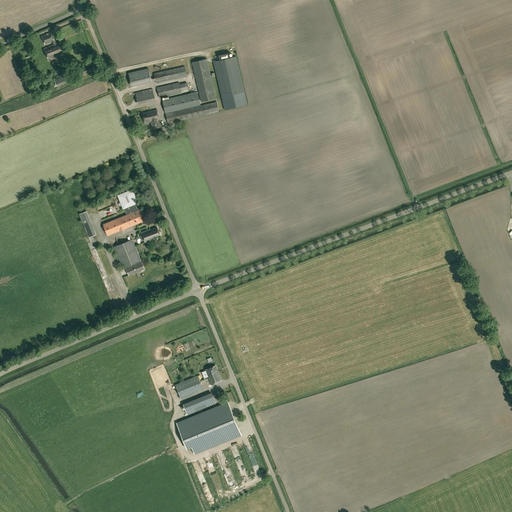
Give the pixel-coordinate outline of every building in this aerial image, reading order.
[(59,42),(56,44),(51,32),(42,36),(45,44),(52,41),(54,45),(44,48),(48,59),(63,53),(59,42)] [(201,101),(216,98),(206,59),(192,62),(201,101)] [(84,74),(93,71),(91,65),(82,68),(84,74)] [(186,66),(155,72),(156,81),(187,76),(186,66)] [(146,68),(130,71),(132,83),(151,80),(150,72),(146,72),(146,68)] [(200,104),(198,89),(189,91),(187,80),(158,85),(159,94),(166,93),(167,96),(163,97),(167,120),(219,111),(217,100),(200,104)] [(152,89),(135,93),(138,104),(155,100),(152,89)] [(145,123),(151,122),(152,128),(160,126),(159,119),(157,109),(142,112),(145,123)] [(129,190),(118,195),(123,209),(125,208),(127,215),(104,225),(108,235),(121,230),(121,231),(125,229),(124,229),(147,220),(142,209),(138,211),(136,204),(137,199),(134,193),(129,190)] [(96,235),(86,211),(80,214),(89,237),(96,235)] [(158,228),(151,230),(150,229),(142,232),(145,242),(154,239),(154,238),(160,235),(158,228)] [(142,262),(140,262),(131,240),(114,247),(124,269),(126,268),(129,275),(145,269),(142,262)] [(205,370),(201,372),(204,378),(208,377),(211,385),(222,380),(216,365),(205,370)] [(175,385),(181,398),(203,389),(198,375),(175,385)] [(183,404),(187,415),(216,403),(212,394),(207,396),(206,395),(183,404)] [(228,403),(177,423),(187,448),(192,446),(194,453),(241,434),(228,403)]
